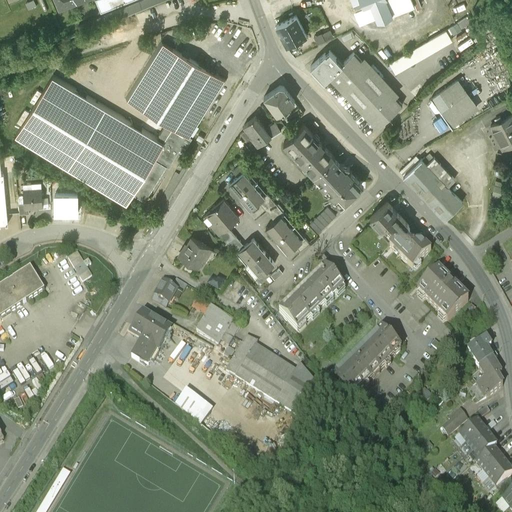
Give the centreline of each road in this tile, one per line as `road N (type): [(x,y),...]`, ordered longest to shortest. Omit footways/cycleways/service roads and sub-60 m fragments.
road 1 (tertiary): [(0,497),(144,266)]
road 2 (tertiary): [(144,266),(275,57)]
road 3 (track): [(96,344),(267,511)]
road 4 (tertiary): [(511,355),(467,257),(392,179)]
road 5 (residential): [(329,237),(427,337),(399,365)]
road 6 (tertiary): [(392,179),(275,57)]
road 7 (unclassified): [(144,266),(103,240),(59,232),(0,254)]
